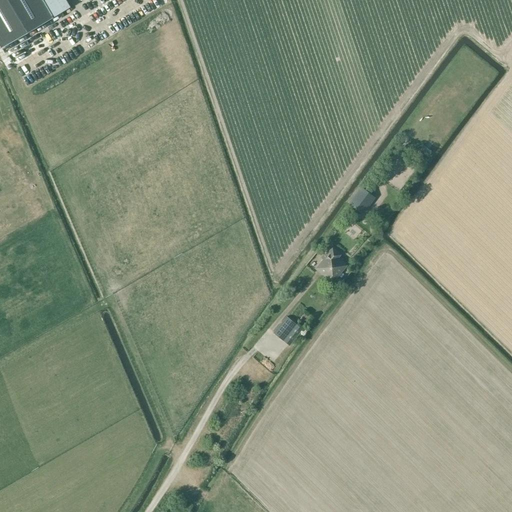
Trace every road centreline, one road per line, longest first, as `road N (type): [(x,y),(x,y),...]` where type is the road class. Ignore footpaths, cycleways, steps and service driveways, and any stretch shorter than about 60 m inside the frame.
road 1 (track): [(0,94),(146,442),(169,447)]
road 2 (track): [(316,275),(233,368),(148,511)]
road 3 (track): [(0,362),(108,298),(53,169)]
road 4 (track): [(108,298),(169,447)]
